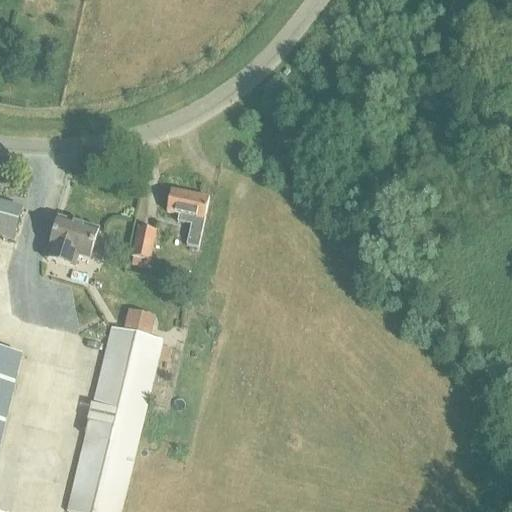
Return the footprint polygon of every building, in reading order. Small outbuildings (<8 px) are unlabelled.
[(186,248),(198,251),(209,202),(172,194),(168,214),(179,216),(177,224),(191,227),(186,248)] [(0,238),(13,242),(22,211),(0,204),(0,238)] [(59,221),(50,250),(59,253),(55,264),(75,270),(78,259),(89,263),(99,233),(59,221)] [(133,259),(151,263),(157,234),(139,230),(133,259)] [(133,307),(130,327),(155,332),(159,311),(133,307)] [(67,511),(119,511),(161,344),(113,332),(67,511)] [(0,441),(19,361),(0,356),(0,441)]
